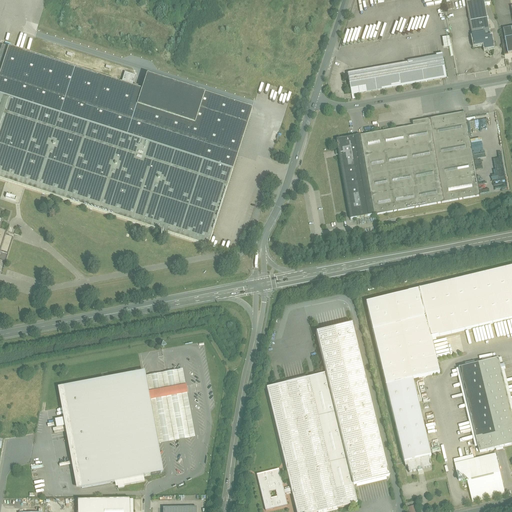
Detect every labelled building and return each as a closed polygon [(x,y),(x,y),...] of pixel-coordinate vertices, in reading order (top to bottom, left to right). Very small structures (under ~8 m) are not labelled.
[(485,4),(467,7),(475,48),(485,46),(486,51),(495,49),(497,49),(496,43),(493,44),(492,36),(491,36),(485,4)] [(142,90),(9,48),(4,46),(0,59),(0,180),(209,247),(253,109),(147,75),(142,90)] [(444,58),(348,75),(351,95),(447,78),(444,58)] [(467,117),(337,141),(351,220),(481,196),(467,117)] [(0,213),(1,212),(0,211),(0,259),(6,261),(13,239),(0,234),(0,213)] [(511,268),(421,290),(432,339),(511,319),(511,268)] [(421,290),(366,303),(404,463),(429,457),(432,456),(414,380),(440,373),(432,339),(421,290)] [(353,324),(316,333),(326,374),(353,486),(389,477),(353,324)] [(499,359),(460,369),(480,453),(511,445),(511,399),(505,369),(506,369),(505,366),(501,366),(499,359)] [(183,370),(146,376),(159,445),(195,438),(183,370)] [(142,372),(63,387),(77,464),(80,476),(77,477),(79,483),(81,482),(82,488),(117,482),(140,478),(161,474),(142,372)] [(326,374),(267,388),(296,511),(321,511),(358,503),(353,486),(326,374)] [(67,418),(56,420),(57,427),(68,425),(67,418)] [(495,456),(454,465),(458,482),(466,481),(471,503),(505,495),(495,456)] [(429,457),(404,463),(405,467),(407,467),(409,473),(418,471),(418,472),(423,471),(423,470),(432,467),(429,457)] [(279,470),(257,475),(266,511),(288,506),(279,470)] [(140,478),(117,482),(118,489),(125,488),(124,486),(141,482),(140,478)] [(130,511),(130,500),(75,501),(75,511),(130,511)]
